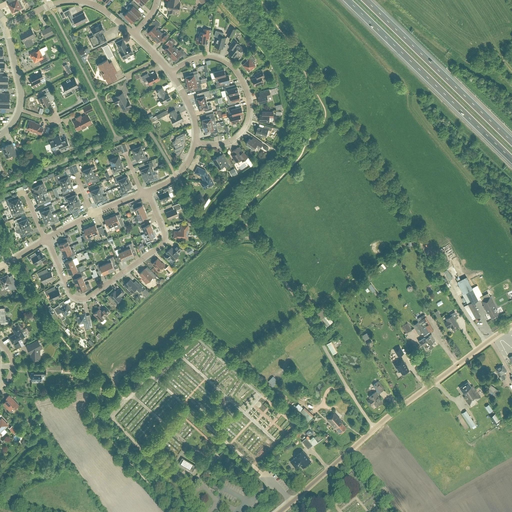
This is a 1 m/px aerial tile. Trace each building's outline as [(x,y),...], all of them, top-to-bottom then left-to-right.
[(16,10),(21,8),(17,1),(18,0),(13,0),(14,1),(8,3),(10,8),(10,9),(12,13),(16,11),(16,10)] [(130,3),(125,7),(128,10),(136,17),(140,12),(136,8),(138,6),(132,0),(130,3)] [(168,1),(167,9),(170,9),(169,13),(174,14),(175,10),(179,11),(180,3),(178,3),(178,0),(170,0),(170,1),(168,1)] [(121,12),(119,14),(125,20),(127,18),(131,22),(136,17),(128,10),(125,13),(123,11),(122,13),(121,12)] [(75,22),(77,25),(87,20),(83,12),(73,18),(71,14),(67,16),(71,23),(75,22)] [(148,32),(152,37),(160,30),(157,27),(160,24),(156,20),(149,26),(152,28),(148,32)] [(93,47),(99,44),(107,40),(102,32),(105,31),(101,23),(95,26),(95,25),(90,28),(94,34),(88,37),(93,47)] [(50,26),(42,31),(45,37),(53,33),(50,26)] [(231,27),(226,35),(231,37),(235,29),(231,27)] [(31,28),(20,34),(24,42),(24,41),(27,47),(32,44),(29,39),(35,36),(31,28)] [(199,37),(196,37),(196,42),(201,43),(201,42),(205,42),(205,38),(208,38),(209,36),(211,36),(212,30),(209,29),(204,29),(203,32),(200,32),(199,37)] [(162,33),(160,30),(152,37),(157,42),(161,38),(163,40),(169,35),(165,31),(162,33)] [(225,37),(222,36),(223,32),(215,30),(214,36),(217,36),(215,46),(222,48),(225,37)] [(164,50),(168,54),(176,48),(173,44),(175,42),(171,38),(165,43),(168,46),(164,50)] [(123,39),(116,42),(120,50),(119,51),(124,59),(128,57),(128,56),(133,53),(129,45),(127,47),(123,39)] [(234,57),(237,53),(241,55),(244,51),(244,49),(238,44),(233,40),(230,45),(232,47),(228,52),(234,57)] [(107,44),(102,47),(108,58),(113,55),(107,44)] [(88,47),(79,52),(80,53),(81,56),(88,53),(90,52),(88,47)] [(39,49),(30,53),(34,62),(39,60),(41,64),(48,60),(45,54),(44,51),(42,48),(39,49)] [(179,51),(176,48),(168,54),(173,59),(177,55),(179,58),(185,53),(181,49),(179,51)] [(250,54),(245,58),(247,60),(242,65),(247,70),(250,70),(255,65),(252,62),(255,59),(250,54)] [(107,59),(98,64),(102,72),(101,72),(101,73),(100,76),(104,77),(104,78),(105,78),(108,83),(117,78),(114,73),(117,71),(112,61),(109,63),(107,59)] [(228,74),(225,75),(224,69),(214,72),(216,78),(228,74)] [(187,82),(199,79),(197,70),(191,72),(191,75),(185,76),(187,82)] [(257,76),(251,79),(254,86),(264,82),(262,77),(264,76),(262,71),(256,73),(257,76)] [(32,80),(30,81),(33,87),(42,82),(40,79),(44,77),(41,72),(31,77),(32,80)] [(147,73),(141,76),(144,82),(148,80),(150,84),(159,79),(156,72),(149,76),(147,73)] [(215,78),(217,84),(215,84),(216,87),(224,85),(223,82),(230,80),(228,74),(216,78),(215,78)] [(74,78),(62,84),(66,94),(79,87),(74,78)] [(202,89),(200,83),(201,83),(200,79),(199,79),(187,82),(188,89),(195,87),(196,91),(202,89)] [(56,97),(60,95),(53,83),(49,86),(56,97)] [(224,87),(226,96),(238,93),(237,86),(231,88),(230,85),(224,87)] [(162,103),(162,104),(171,99),(167,92),(165,93),(162,87),(156,91),(159,96),(159,97),(160,100),(158,102),(157,103),(158,104),(159,104),(162,103)] [(45,95),(37,99),(40,103),(42,102),(44,106),(50,102),(49,101),(53,99),(51,96),(53,95),(51,90),(48,91),(44,93),(45,95)] [(196,97),(198,104),(206,101),(205,98),(210,96),(208,90),(201,92),(202,96),(196,97)] [(264,95),(258,97),(259,99),(258,100),(259,104),(264,102),(263,101),(268,100),(267,97),(270,96),(269,90),(263,92),(264,95)] [(127,101),(124,96),(122,92),(119,94),(116,96),(112,98),(115,104),(119,102),(122,109),(126,107),(127,109),(130,107),(131,106),(128,100),(127,101)] [(0,93),(0,102),(9,103),(9,93),(0,93)] [(226,96),(229,105),(235,103),(234,100),(240,99),(238,93),(226,96)] [(207,105),(206,101),(198,104),(199,110),(205,108),(206,112),(212,110),(211,104),(207,105)] [(0,102),(0,111),(9,112),(9,103),(0,102)] [(478,102),(476,104),(483,111),(485,109),(478,102)] [(91,105),(84,108),(86,113),(93,109),(91,105)] [(230,116),(242,112),(241,106),(234,108),(233,105),(227,107),(228,112),(232,111),(233,115),(230,116)] [(170,118),(174,125),(184,120),(180,113),(177,114),(175,109),(169,112),(172,117),(170,118)] [(167,110),(161,112),(156,115),(157,119),(163,116),(168,113),(167,110)] [(260,114),(259,120),(269,121),(269,116),(273,117),(273,111),(267,111),(266,114),(260,114)] [(230,116),(232,124),(236,123),(236,120),(241,119),(240,113),(242,112),(230,116)] [(202,120),(203,126),(216,123),(213,113),(207,114),(208,118),(202,120)] [(77,120),(74,121),(78,130),(90,124),(86,115),(82,117),(80,115),(76,117),(77,120)] [(29,120),(26,129),(37,132),(36,133),(40,135),(43,128),(39,126),(40,124),(34,122),(35,122),(29,120)] [(218,132),(217,129),(216,123),(203,126),(205,132),(211,130),(212,133),(218,132)] [(255,135),(256,133),(265,136),(265,138),(268,129),(271,130),(272,127),(265,125),(264,128),(257,126),(255,135)] [(177,156),(179,155),(180,153),(181,152),(183,150),(183,148),(184,146),(185,144),(185,142),(185,140),(185,138),(185,136),(185,134),(184,132),(176,136),(175,141),(172,142),(175,148),(174,149),(177,156)] [(70,148),(69,146),(66,138),(60,140),(59,136),(50,140),(54,150),(60,147),(61,151),(70,148)] [(249,138),(245,143),(253,149),(255,146),(259,148),(262,144),(256,140),(255,142),(249,138)] [(12,143),(2,147),(4,153),(5,152),(6,156),(12,154),(13,156),(17,155),(12,143)] [(132,149),(134,155),(143,151),(142,148),(145,147),(144,144),(132,149)] [(241,153),(237,147),(232,151),(234,154),(232,156),(236,162),(241,159),(242,161),(247,157),(243,151),(241,153)] [(145,157),(143,151),(134,155),(137,160),(142,158),(143,161),(149,159),(148,156),(145,157)] [(213,159),(216,164),(217,164),(219,168),(224,165),(225,167),(229,165),(223,154),(213,159)] [(110,159),(112,165),(121,161),(118,156),(110,159)] [(123,167),(121,161),(112,165),(113,168),(111,169),(113,174),(119,172),(118,169),(123,167)] [(140,169),(143,175),(151,171),(154,170),(152,166),(154,165),(152,161),(144,164),(146,167),(140,169)] [(82,170),(85,176),(93,172),(92,169),(95,168),(94,165),(82,170)] [(205,170),(197,166),(194,172),(200,175),(203,180),(200,182),(204,189),(208,187),(209,187),(210,187),(211,187),(212,186),(213,185),(213,184),(214,183),(211,179),(210,179),(205,170)] [(232,176),(237,173),(234,167),(229,171),(232,176)] [(153,174),(151,171),(143,175),(145,181),(150,179),(151,181),(158,178),(156,173),(153,174)] [(57,180),(56,181),(57,183),(60,182),(62,185),(70,181),(68,176),(65,177),(63,172),(55,176),(57,180)] [(96,178),(93,172),(85,176),(87,182),(92,180),(93,182),(99,180),(98,177),(96,178)] [(119,182),(120,185),(129,182),(127,176),(122,178),(120,174),(113,177),(116,183),(119,182)] [(73,187),(70,181),(62,185),(64,190),(62,191),(63,194),(69,192),(68,189),(73,187)] [(122,188),(118,190),(120,195),(127,192),(126,189),(131,187),(129,182),(120,185),(122,188)] [(35,197),(44,194),(47,192),(43,183),(33,187),(35,191),(33,192),(35,197)] [(91,191),(93,196),(102,193),(104,192),(101,183),(95,186),(96,189),(91,191)] [(158,194),(161,201),(171,197),(169,193),(171,192),(169,187),(163,189),(164,192),(158,194)] [(67,198),(69,203),(78,200),(76,194),(71,196),(69,193),(64,196),(65,199),(67,198)] [(108,200),(107,197),(106,194),(103,196),(102,193),(93,196),(95,202),(101,200),(102,203),(108,200)] [(45,197),(44,194),(35,197),(37,203),(43,201),(44,204),(51,201),(48,195),(45,197)] [(5,200),(9,208),(21,203),(19,198),(14,200),(12,197),(5,200)] [(71,206),(67,208),(70,213),(81,208),(80,206),(80,205),(78,200),(69,203),(71,206)] [(9,208),(10,211),(12,217),(19,214),(18,211),(23,209),(21,203),(9,208)] [(174,209),(166,212),(169,219),(178,215),(176,210),(181,208),(179,203),(172,205),(174,209)] [(41,212),(43,218),(52,214),(51,211),(54,209),(52,204),(45,207),(46,210),(41,212)] [(135,210),(137,213),(145,210),(142,204),(138,206),(136,204),(130,206),(132,212),(135,210)] [(135,221),(136,224),(143,220),(142,218),(147,216),(145,210),(137,213),(138,216),(135,217),(136,220),(135,221)] [(52,214),(43,218),(46,223),(51,221),(52,224),(59,221),(55,213),(52,214)] [(116,214),(110,217),(116,229),(119,228),(118,227),(124,224),(121,218),(118,219),(116,214)] [(15,228),(16,229),(29,224),(27,218),(22,220),(21,217),(14,220),(16,225),(15,228)] [(107,231),(112,229),(113,230),(116,229),(110,217),(105,219),(107,224),(104,225),(107,231)] [(142,227),(145,233),(153,229),(150,224),(146,226),(144,223),(139,225),(140,228),(142,227)] [(29,224),(16,229),(15,229),(16,232),(18,232),(19,232),(21,237),(28,234),(27,231),(32,229),(29,224)] [(95,224),(89,226),(93,234),(98,232),(99,234),(102,233),(100,227),(97,229),(95,224)] [(181,231),(174,231),(174,237),(187,238),(188,225),(181,224),(181,231)] [(89,226),(84,229),(86,233),(83,235),(85,241),(91,239),(90,236),(93,234),(89,226)] [(146,236),(144,237),(146,242),(152,240),(150,237),(155,235),(153,229),(145,233),(146,236)] [(59,244),(62,250),(70,246),(68,243),(71,242),(70,240),(68,236),(63,239),(64,242),(59,244)] [(127,248),(125,250),(128,258),(134,255),(132,251),(134,249),(132,243),(126,245),(127,248)] [(166,252),(167,254),(164,256),(167,260),(168,259),(171,263),(174,261),(173,260),(178,254),(177,253),(181,249),(177,244),(173,248),(171,247),(166,252)] [(68,257),(76,254),(73,248),(71,249),(70,246),(62,250),(64,255),(69,253),(70,256),(68,257)] [(120,248),(115,250),(118,257),(120,255),(122,260),(128,258),(125,250),(121,251),(120,248)] [(29,260),(31,258),(36,265),(40,262),(41,263),(42,262),(42,261),(45,259),(41,252),(34,256),(32,254),(27,257),(29,260)] [(65,262),(67,268),(75,264),(73,259),(75,258),(74,255),(76,254),(68,257),(69,260),(65,262)] [(108,262),(105,263),(109,271),(114,269),(112,264),(115,263),(112,256),(107,259),(108,262)] [(382,261),(383,262),(370,273),(373,277),(391,263),(393,266),(396,263),(391,257),(388,259),(386,257),(382,261)] [(157,258),(152,263),(155,267),(154,267),(158,271),(165,265),(162,262),(162,263),(157,258)] [(98,270),(101,269),(103,274),(109,271),(105,263),(100,266),(99,264),(96,265),(98,270)] [(83,265),(79,266),(76,267),(75,264),(67,268),(69,273),(74,271),(75,274),(83,271),(81,272),(81,271),(85,269),(83,265)] [(173,270),(168,265),(164,269),(169,274),(173,270)] [(145,269),(139,274),(144,279),(143,280),(146,283),(152,277),(154,279),(156,276),(149,268),(146,271),(145,269)] [(47,269),(37,273),(38,277),(40,276),(44,284),(48,282),(47,281),(54,278),(51,271),(48,272),(47,269)] [(447,269),(443,271),(448,280),(452,278),(447,269)] [(74,279),(76,284),(84,281),(83,278),(85,277),(83,271),(75,274),(75,275),(77,274),(78,277),(74,279)] [(0,278),(0,279),(3,287),(4,290),(9,288),(10,290),(17,286),(14,279),(10,281),(7,275),(0,278)] [(135,285),(130,279),(124,284),(131,292),(136,288),(140,292),(144,288),(142,286),(138,282),(135,285)] [(459,285),(463,293),(476,318),(480,316),(473,303),(481,299),(481,300),(481,301),(481,302),(482,302),(484,305),(483,305),(487,313),(488,313),(491,317),(498,314),(495,309),(497,308),(490,296),(488,292),(482,295),(477,285),(472,288),(468,280),(459,285)] [(85,284),(84,281),(76,284),(78,290),(83,288),(85,291),(91,288),(89,283),(85,284)] [(49,294),(52,300),(62,295),(58,289),(56,290),(54,286),(45,291),(46,295),(49,294)] [(115,290),(109,295),(116,303),(122,298),(120,296),(124,292),(120,288),(116,291),(115,290)] [(64,315),(67,314),(68,315),(69,314),(69,313),(69,312),(72,311),(67,303),(61,307),(59,304),(53,308),(58,314),(62,312),(64,315)] [(93,314),(96,317),(96,318),(97,320),(98,320),(99,319),(100,321),(106,316),(105,315),(109,312),(105,307),(101,311),(99,308),(93,314)] [(0,308),(0,322),(1,322),(1,323),(7,323),(8,323),(8,322),(9,321),(8,320),(8,319),(7,319),(6,319),(4,308),(0,308)] [(323,309),(316,315),(326,327),(333,321),(323,309)] [(451,316),(446,319),(447,321),(444,322),(447,328),(450,326),(452,329),(458,326),(455,319),(458,317),(454,312),(450,314),(451,316)] [(77,315),(78,324),(83,323),(84,328),(92,327),(90,314),(86,315),(85,313),(77,315)] [(412,325),(418,334),(424,331),(418,321),(412,325)] [(407,323),(402,326),(406,333),(411,330),(407,323)] [(425,325),(429,332),(433,330),(429,323),(425,325)] [(15,334),(9,337),(13,343),(24,336),(18,325),(12,328),(15,334)] [(362,335),(367,344),(372,341),(367,332),(362,335)] [(431,334),(429,336),(427,333),(423,335),(425,337),(426,339),(428,343),(429,343),(431,346),(436,343),(434,340),(435,340),(431,334)] [(87,346),(91,342),(85,337),(81,341),(87,346)] [(426,349),(431,346),(429,343),(428,343),(426,339),(425,337),(418,341),(421,344),(423,345),(423,344),(426,349)] [(38,340),(27,346),(30,353),(31,353),(31,359),(39,359),(39,349),(42,347),(38,340)] [(337,352),(331,341),(327,344),(333,354),(337,352)] [(403,353),(399,346),(394,349),(398,356),(403,353)] [(400,370),(402,374),(409,370),(402,358),(393,363),(398,371),(400,370)] [(502,364),(495,369),(499,375),(498,375),(501,380),(505,378),(502,373),(506,371),(502,364)] [(39,372),(31,372),(31,380),(41,380),(41,373),(46,373),(46,368),(39,368),(39,372)] [(268,381),(271,384),(270,385),(272,387),(275,384),(274,382),(276,379),(273,376),(268,381)] [(377,390),(369,396),(370,398),(367,401),(371,405),(374,403),(376,406),(382,402),(376,394),(384,388),(378,381),(373,385),(377,390)] [(481,397),(473,385),(471,387),(468,382),(460,388),(463,392),(466,395),(463,397),(469,405),(481,397)] [(3,403),(10,411),(11,412),(19,405),(9,394),(6,398),(7,399),(3,403)] [(304,408),(298,413),(301,415),(308,422),(313,416),(304,408)] [(465,410),(461,413),(470,427),(475,424),(465,410)] [(326,419),(334,428),(335,427),(340,432),(346,427),(339,419),(340,418),(334,412),(326,419)] [(19,432),(22,428),(17,423),(14,426),(19,432)] [(9,428),(14,434),(17,431),(12,425),(9,428)] [(306,437),(302,441),(308,448),(312,445),(306,437)] [(302,450),(294,457),(295,457),(295,458),(291,461),(295,466),(299,462),(303,467),(302,467),(303,467),(310,461),(306,456),(307,456),(306,456),(305,455),(305,454),(302,451),(302,450)] [(182,457),(178,463),(191,471),(195,465),(182,457)]
